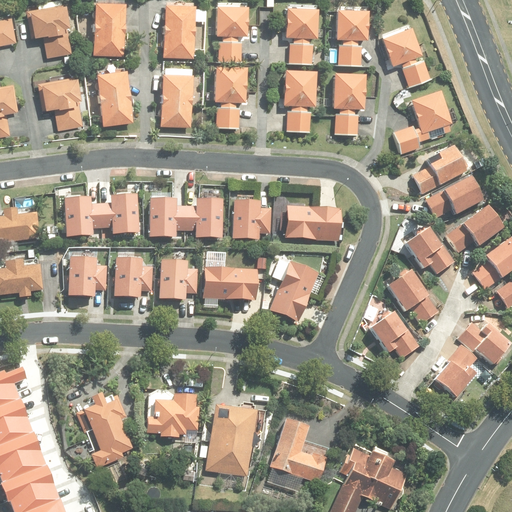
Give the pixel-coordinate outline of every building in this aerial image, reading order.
[(70,51),(65,25),(68,25),(64,0),(25,7),(31,36),(42,34),(46,56),(70,51)] [(123,0),(93,0),(92,51),(122,52),(123,0)] [(185,0),(163,0),(162,53),(193,54),(194,0),(185,0)] [(246,31),(247,1),(215,0),(215,30),(222,30),(222,38),(218,38),(218,60),(240,60),(241,38),(237,38),(237,31),(246,31)] [(316,33),(318,4),(285,3),(285,32),(293,32),(293,40),(289,39),(288,62),(312,62),(312,40),(309,40),(309,32),(316,33)] [(367,35),(368,5),(336,4),(335,34),(342,35),(342,41),(338,41),(337,63),(361,63),(362,42),(357,42),(358,35),(367,35)] [(275,8),(259,7),(258,41),(273,42),(275,8)] [(0,42),(16,40),(11,15),(0,17),(0,42)] [(410,23),(381,33),(391,62),(398,59),(408,85),(431,77),(423,55),(415,58),(413,52),(420,50),(410,23)] [(244,98),(246,61),(214,60),(213,97),(220,97),(220,104),(216,103),(215,125),(238,126),(239,104),(235,104),(236,97),(244,98)] [(314,101),(316,65),(284,64),(282,100),(291,100),(291,107),(286,107),(286,129),(309,130),(310,108),(306,108),(307,101),(314,101)] [(94,69),(102,122),(132,118),(125,65),(94,69)] [(364,104),(365,68),(333,67),(332,103),(339,104),(339,110),(335,110),(334,132),(357,133),(358,111),(354,111),(354,104),(364,104)] [(161,69),(159,123),(190,125),(192,69),(161,69)] [(82,124),(77,96),(80,95),(75,73),(36,80),(42,109),(53,107),(57,129),(82,124)] [(0,135),(9,134),(5,112),(17,110),(12,81),(0,82),(0,135)] [(448,118),(451,117),(440,85),(412,95),(421,121),(394,130),(401,150),(419,144),(417,139),(450,127),(448,118)] [(431,164),(412,173),(421,192),(467,169),(453,141),(426,154),(431,164)] [(443,187),(424,197),(434,216),(453,206),(455,210),(484,195),(471,171),(442,185),(443,187)] [(136,234),(136,196),(109,196),(109,204),(90,204),(90,199),(65,199),(65,237),(92,237),(92,228),(111,228),(111,234),(136,234)] [(221,238),(222,201),(196,201),(196,207),(175,206),(175,197),(151,196),(151,200),(149,200),(148,237),(175,237),(175,231),(194,232),(194,238),(221,238)] [(479,242),(504,223),(488,200),(445,233),(458,251),(475,238),(479,242)] [(0,212),(0,239),(38,235),(35,208),(16,211),(15,203),(1,205),(2,212),(0,212)] [(235,239),(267,240),(268,204),(236,203),(235,239)] [(287,208),(287,237),(341,236),(341,208),(287,208)] [(429,220),(404,237),(423,265),(429,260),(437,272),(455,260),(429,220)] [(47,225),(47,233),(57,232),(57,225),(47,225)] [(489,257),(472,270),(484,287),(511,265),(511,236),(509,233),(484,251),(489,257)] [(4,265),(0,265),(0,291),(17,290),(18,294),(29,293),(29,288),(42,287),(38,260),(22,262),(21,256),(3,258),(4,265)] [(67,298),(95,299),(95,291),(104,292),(106,267),(97,267),(97,260),(69,259),(67,298)] [(113,298),(141,299),(142,291),(151,292),(152,267),(143,267),(143,261),(115,259),(113,298)] [(158,300),(186,301),(186,293),(195,294),(197,269),(187,269),(188,262),(160,261),(158,300)] [(269,311),(296,322),(316,273),(288,262),(269,311)] [(398,271),(400,273),(387,282),(404,308),(410,304),(421,322),(438,310),(427,293),(428,291),(411,266),(408,268),(406,266),(398,271)] [(205,268),(204,297),(255,298),(256,270),(205,268)] [(511,278),(496,289),(508,307),(511,303),(511,278)] [(367,323),(387,351),(394,346),(401,356),(419,343),(393,308),(390,310),(388,308),(367,323)] [(511,339),(487,319),(479,328),(470,320),(457,336),(472,349),(475,346),(493,361),(511,339)] [(477,371),(470,365),(478,356),(461,341),(446,358),(448,359),(434,375),(456,394),(477,371)] [(21,365),(0,372),(0,480),(12,511),(63,511),(13,383),(26,378),(21,365)] [(94,451),(90,453),(96,466),(123,455),(121,451),(131,446),(120,418),(126,415),(116,393),(111,395),(112,397),(104,400),(100,389),(90,393),(93,401),(82,406),(82,409),(76,411),(83,430),(90,427),(90,428),(85,430),(94,451)] [(146,413),(146,431),(160,431),(160,434),(178,435),(179,433),(185,433),(185,427),(197,428),(198,404),(195,404),(195,392),(172,391),(172,397),(154,397),(153,413),(146,413)] [(208,445),(206,457),(205,468),(247,474),(251,445),(258,438),(253,429),(256,407),(214,401),(208,445)] [(299,448),(307,424),(286,417),(269,464),(317,480),(326,453),(312,448),(311,452),(299,448)] [(206,457),(208,445),(201,443),(199,456),(206,457)] [(347,452),(339,470),(347,473),(328,511),(353,511),(362,495),(390,508),(406,472),(390,465),(393,458),(371,448),(369,453),(353,446),(349,453),(347,452)]
